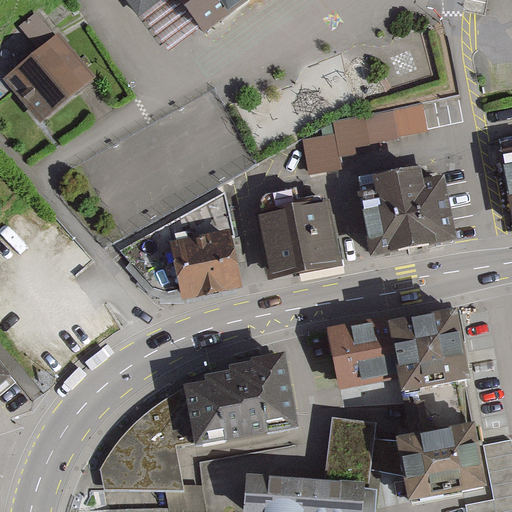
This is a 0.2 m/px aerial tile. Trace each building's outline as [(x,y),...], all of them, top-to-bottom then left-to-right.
[(137,0),(145,10),(157,0),(183,0),(206,29),(243,0),(137,0)] [(51,40),(2,84),(41,127),(90,84),(51,40)] [(304,143),(310,182),(344,176),(340,154),(431,139),(425,109),(333,124),(335,138),(304,143)] [(417,170),(374,179),(390,251),(452,238),(441,182),(420,186),(417,170)] [(223,194),(124,252),(155,289),(170,296),(241,283),(223,194)] [(318,210),(258,221),(269,277),(329,266),(318,210)] [(466,376),(453,312),(390,324),(400,373),(403,388),(466,376)] [(390,324),(328,336),(338,385),(400,373),(390,324)] [(176,394),(185,447),(287,428),(276,362),(246,367),(247,371),(221,376),(222,381),(199,385),(200,390),(176,394)] [(185,447),(176,394),(139,420),(112,448),(95,471),(97,492),(178,494),(171,448),(185,447)] [(327,487),(250,479),(247,511),(363,511),(372,425),(333,421),(327,487)] [(401,443),(413,500),(482,485),(470,428),(401,443)]
